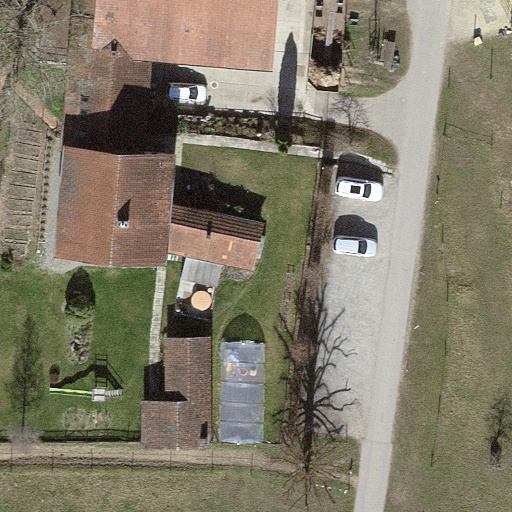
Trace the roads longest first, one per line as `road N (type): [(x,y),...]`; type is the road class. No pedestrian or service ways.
road 1 (residential): [(439,0),(400,288)]
road 2 (track): [(400,288),(371,511)]
